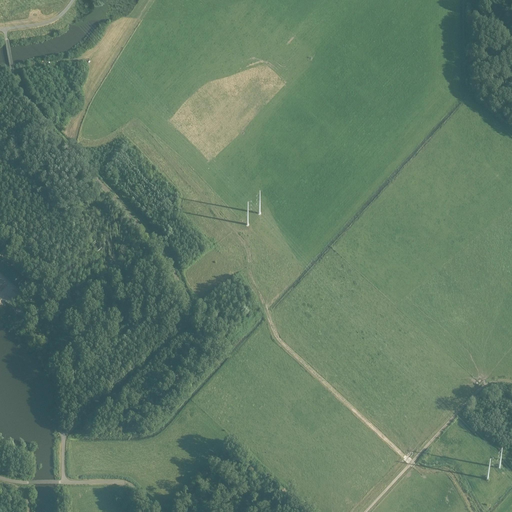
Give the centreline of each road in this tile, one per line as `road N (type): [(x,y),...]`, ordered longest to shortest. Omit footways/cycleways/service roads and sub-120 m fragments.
road 1 (track): [(67,148),(136,123),(242,239),(280,342),(405,457)]
road 2 (track): [(511,381),(473,394),(365,511)]
road 3 (track): [(0,292),(44,331),(63,438)]
road 4 (unknown): [(74,145),(90,97),(149,0)]
